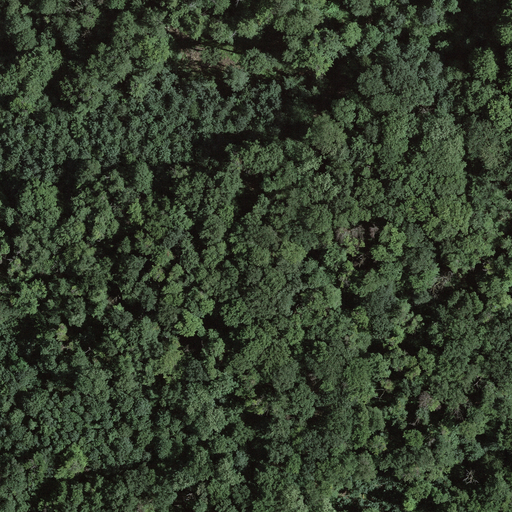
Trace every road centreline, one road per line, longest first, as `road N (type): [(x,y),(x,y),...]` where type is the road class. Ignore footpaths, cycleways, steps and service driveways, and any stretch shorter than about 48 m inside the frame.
road 1 (track): [(245,210),(205,292),(208,323),(256,388),(247,511)]
road 2 (track): [(395,0),(346,58),(322,114),(245,210)]
